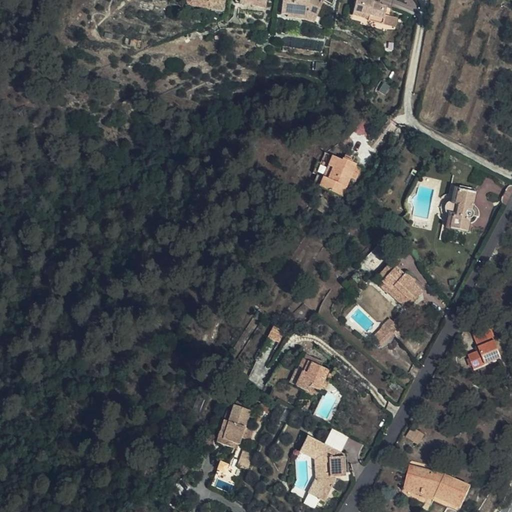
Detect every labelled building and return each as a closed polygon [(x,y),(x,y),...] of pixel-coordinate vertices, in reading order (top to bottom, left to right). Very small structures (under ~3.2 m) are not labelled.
[(208,9),(209,3),(195,0),(194,0),(188,0),(190,6),(208,9)] [(268,11),(269,1),(261,0),(259,5),(242,1),(242,6),(268,11)] [(284,0),(283,8),(293,10),(293,13),(314,24),(317,24),(320,8),(309,0),(284,0)] [(381,16),(383,8),(375,7),(368,6),(368,2),(357,0),(353,0),(350,17),(360,20),(362,16),(366,17),(364,22),(380,25),(381,16)] [(293,10),(283,8),(282,15),(288,16),(288,21),(314,24),(293,13),(293,10)] [(392,18),(381,16),(380,25),(391,27),(392,18)] [(173,28),(163,27),(161,35),(172,37),(173,28)] [(384,83),(380,91),(386,95),(391,86),(384,83)] [(338,151),(334,160),(340,163),(334,175),(328,172),(324,182),(346,192),(362,159),(359,157),(359,155),(351,152),(349,156),(338,151)] [(340,163),(334,160),(328,172),(334,175),(340,163)] [(472,207),(476,204),(477,192),(458,188),(455,196),(448,204),(448,211),(452,216),(450,226),(471,230),(473,217),(476,218),(477,215),(472,207)] [(480,206),(476,204),(472,207),(477,215),(481,214),(482,210),(480,206)] [(382,278),(397,263),(393,259),(378,274),(382,278)] [(382,278),(396,291),(394,295),(403,304),(421,288),(408,274),(397,263),(382,278)] [(388,290),(394,295),(396,291),(382,278),(376,284),(385,293),(388,290)] [(391,317),(371,337),(381,347),(401,327),(391,317)] [(503,357),(491,326),(475,332),(481,349),(470,354),(475,367),(503,357)] [(313,362),(315,358),(305,354),(302,358),(313,362)] [(302,371),(294,386),(308,392),(311,387),(318,391),(329,370),(321,366),(323,361),(315,358),(313,362),(302,358),(298,368),(302,371)] [(290,384),(294,386),(302,371),(298,368),(290,384)] [(234,440),(242,443),(252,410),(234,405),(229,422),(223,420),(216,442),(232,447),(234,440)] [(420,435),(412,431),(408,440),(415,444),(420,435)] [(335,449),(309,435),(300,451),(315,458),(316,478),(308,493),(325,502),(335,482),(335,474),(346,474),(346,455),(335,455),(335,449)] [(424,437),(420,435),(415,444),(420,446),(424,437)] [(243,451),(238,465),(248,469),(254,456),(243,451)] [(438,495),(463,506),(472,485),(450,474),(435,470),(411,463),(404,485),(432,493),(433,489),(439,491),(438,495)] [(435,470),(450,474),(452,469),(436,465),(435,470)] [(432,493),(404,485),(403,490),(402,493),(430,502),(431,499),(461,511),(463,506),(438,495),(439,491),(433,489),(432,493)]
